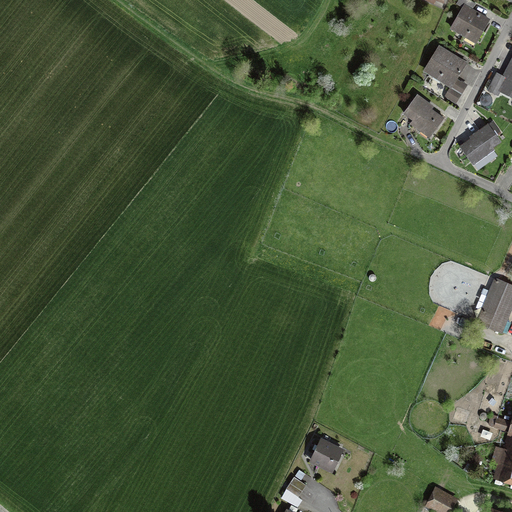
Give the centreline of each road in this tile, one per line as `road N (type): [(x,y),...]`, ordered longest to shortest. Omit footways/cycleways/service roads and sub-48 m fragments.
road 1 (track): [(436,164),(217,71),(124,0)]
road 2 (residential): [(511,201),(436,164),(511,23)]
